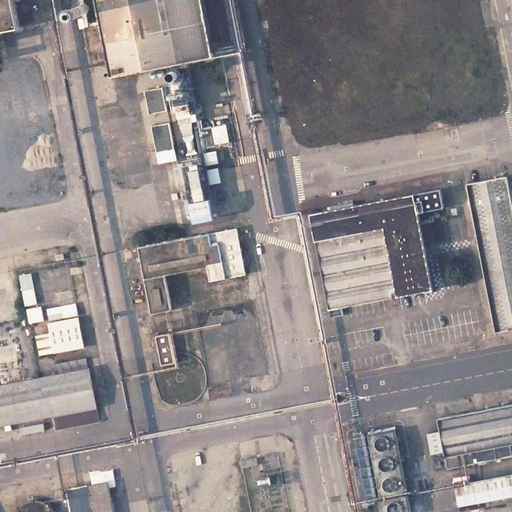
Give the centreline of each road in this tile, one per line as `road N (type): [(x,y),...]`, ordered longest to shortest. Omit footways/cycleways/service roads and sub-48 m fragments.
road 1 (unclassified): [(139,436),(51,0)]
road 2 (unclassified): [(511,139),(268,184)]
road 3 (unclassified): [(306,404),(268,184)]
road 4 (unclassified): [(511,366),(306,404)]
road 5 (unclassified): [(268,184),(231,0)]
road 6 (unclassified): [(306,404),(139,436)]
road 7 (unclassified): [(139,436),(0,462)]
